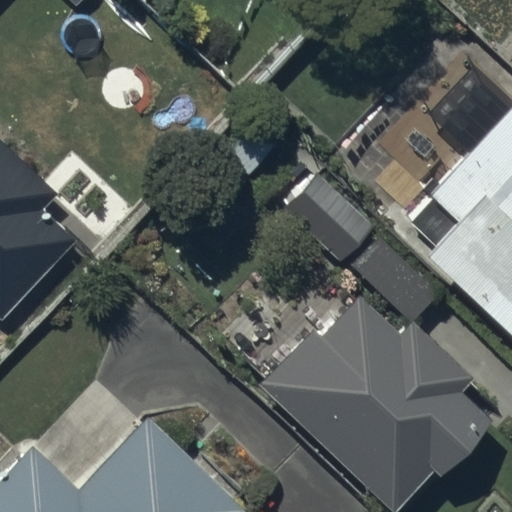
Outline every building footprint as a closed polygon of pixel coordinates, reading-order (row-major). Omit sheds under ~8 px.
[(420,248),(511,330),(511,109),(431,200),(449,215),(420,248)] [(0,306),(67,236),(35,206),(54,186),(0,134),(0,306)] [(327,250),(366,209),(327,172),(289,213),(327,250)] [(355,289),(262,384),(386,503),(430,457),(440,466),(486,418),(459,392),(471,379),(406,317),(396,328),(355,289)] [(31,451),(0,483),(0,511),(245,511),(149,418),(75,493),(31,451)]
